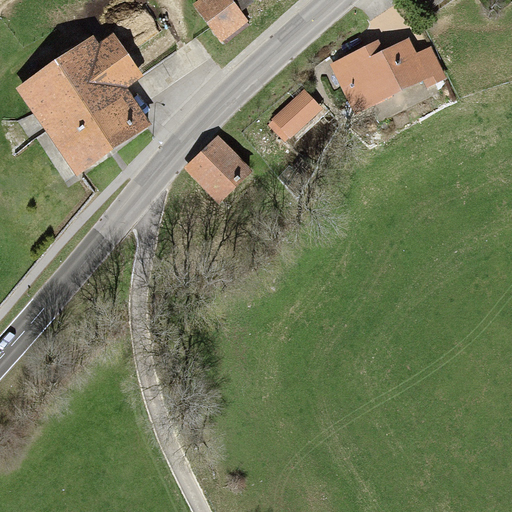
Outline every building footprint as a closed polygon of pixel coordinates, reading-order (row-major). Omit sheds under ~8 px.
[(232,0),(205,0),(196,7),(222,41),(248,22),(232,0)] [(87,42),(17,94),(78,176),(148,125),(121,88),(139,74),(117,44),(98,58),(87,42)] [(337,68),(359,111),(423,78),(427,86),(443,78),(429,49),(413,58),(407,45),(383,57),(378,48),(337,68)] [(279,123),(294,139),(321,114),(306,98),(279,123)] [(219,144),(191,175),(227,208),(255,177),(219,144)]
